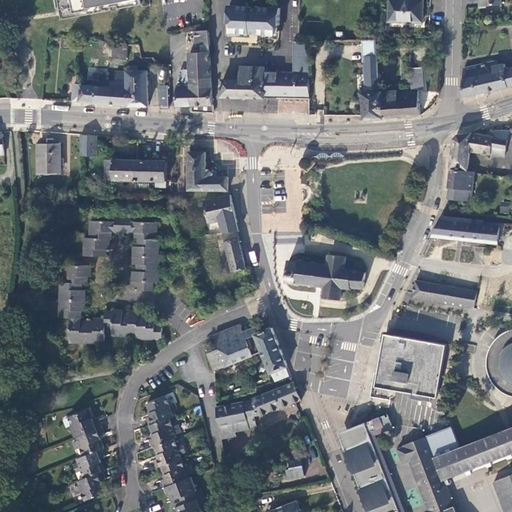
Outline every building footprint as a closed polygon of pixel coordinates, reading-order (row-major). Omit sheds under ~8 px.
[(71,0),(73,9),(80,8),(82,13),(89,12),(90,16),(112,11),(112,8),(118,7),(119,10),(142,6),(140,0),(71,0)] [(422,0),(389,0),(389,21),(422,22),(422,0)] [(279,24),(279,7),(258,7),(258,8),(250,8),(250,7),(229,7),(229,23),(234,23),(234,34),(249,34),(249,30),(257,30),(257,34),(275,34),(275,24),(279,24)] [(212,71),(209,31),(195,32),(196,45),(201,46),(201,52),(189,53),(190,79),(187,78),(187,70),(180,70),(178,85),(190,86),(192,106),(192,111),(213,112),(213,100),(212,71)] [(72,48),(73,40),(64,39),(62,39),(62,47),(72,48)] [(378,61),(376,40),(360,40),(362,63),(368,62),(376,61),(378,61)] [(310,74),(309,43),(291,43),(291,73),(310,74)] [(127,58),(127,45),(113,44),(112,58),(127,58)] [(385,119),(385,118),(383,93),(379,93),(376,61),(368,62),(369,78),(365,79),(366,89),(367,89),(367,93),(361,94),(364,121),(385,119)] [(496,61),(463,69),(463,98),(511,86),(511,69),(506,70),(505,65),(498,66),(496,61)] [(222,97),(264,98),(264,73),(264,68),(241,68),(241,78),(238,78),(238,81),(222,81),(222,97)] [(420,116),(419,90),(424,90),(423,68),(410,69),(411,74),(411,83),(412,91),(400,91),(402,117),(420,116)] [(128,72),(129,107),(149,107),(147,71),(138,72),(128,72)] [(96,104),(129,107),(128,72),(127,72),(116,72),(116,83),(102,81),(101,86),(98,86),(98,89),(96,104)] [(264,98),(276,98),(277,73),(264,73),(264,98)] [(276,98),(310,98),(310,74),(291,73),(277,73),(276,98)] [(73,102),(96,104),(98,89),(98,86),(82,85),(74,84),(73,102)] [(178,106),(192,106),(190,86),(178,85),(178,106)] [(161,109),(168,109),(168,106),(169,86),(160,86),(160,106),(161,106),(161,109)] [(385,118),(402,117),(400,91),(383,92),(383,93),(385,118)] [(472,132),(459,134),(454,138),(451,166),(467,169),(470,151),(505,157),(510,131),(495,131),(494,136),(472,132)] [(97,136),(81,135),(81,156),(98,156),(97,136)] [(61,173),(60,145),(40,144),(40,173),(61,173)] [(189,191),(228,191),(228,178),(218,178),(206,178),(206,168),(206,152),(189,152),(189,191)] [(301,165),(309,157),(303,157),(300,162),(301,165)] [(304,168),(308,172),(317,163),(311,159),(309,157),(301,165),(304,168)] [(115,180),(115,160),(107,160),(106,180),(115,180)] [(143,180),(143,160),(115,160),(115,180),(143,180)] [(173,160),(143,160),(143,180),(152,180),(152,185),(162,185),(162,183),(167,183),(168,180),(172,181),(173,160)] [(206,178),(218,178),(215,172),(217,169),(214,166),(210,169),(206,168),(206,178)] [(474,172),(451,169),(448,188),(472,191),(474,172)] [(472,191),(448,188),(448,190),(452,191),(452,199),(471,201),(472,191)] [(238,232),(240,232),(231,196),(205,202),(209,224),(212,223),(220,222),(223,234),(224,234),(238,232)] [(500,228),(498,227),(477,225),(477,220),(442,216),(433,237),(460,240),(468,241),(499,244),(499,237),(500,228)] [(129,290),(147,291),(150,223),(88,221),(87,237),(83,237),(82,256),(109,257),(110,233),(132,234),(129,290)] [(220,222),(212,223),(215,235),(223,234),(220,222)] [(150,239),(147,291),(153,291),(154,282),(157,282),(159,240),(150,239)] [(292,260),(289,282),(297,283),(297,285),(300,286),(301,284),(311,285),(311,288),(313,288),(314,286),(328,287),(327,298),(344,300),(345,288),(354,290),(354,288),(367,289),(368,274),(360,273),(360,271),(348,269),(350,258),(333,256),(331,266),(317,264),(317,262),(314,261),(314,263),(304,262),(304,260),(300,259),(300,262),(292,260)] [(67,318),(67,343),(103,343),(104,318),(84,318),(84,286),(90,286),(90,265),(66,265),(66,283),(58,282),(57,318),(67,318)] [(410,298),(471,308),(473,300),(474,291),(414,282),(410,298)] [(109,336),(143,339),(146,312),(105,308),(103,322),(110,323),(109,336)] [(242,325),(215,335),(220,349),(208,354),(210,360),(215,371),(255,355),(248,337),(247,338),(244,332),(242,325)] [(258,334),(255,328),(244,332),(247,338),(248,337),(256,335),(258,334)] [(145,329),(144,339),(161,340),(162,330),(145,329)] [(256,335),(272,373),(288,368),(272,329),(258,334),(256,335)] [(437,398),(447,344),(386,333),(379,373),(376,373),(372,395),(372,396),(372,397),(373,397),(391,400),(394,401),(396,391),(411,393),(437,398)] [(511,386),(500,378),(497,369),(498,358),(500,346),(490,342),(488,351),(486,358),(485,368),(488,377),(490,382),(496,389),(505,395),(511,397),(511,386)] [(511,343),(508,347),(503,352),(501,362),(502,370),(507,378),(511,383),(511,382),(511,343)] [(37,369),(38,377),(47,375),(46,367),(37,369)] [(251,400),(251,401),(254,414),(246,416),(249,428),(256,426),(254,416),(260,414),(260,415),(300,400),(293,383),(251,400)] [(147,419),(150,426),(170,418),(176,416),(172,405),(170,405),(166,397),(146,405),(151,417),(147,419)] [(251,401),(217,407),(219,420),(232,418),(234,432),(249,429),(249,428),(246,416),(254,414),(251,401)] [(71,427),(76,437),(78,436),(102,428),(99,420),(95,422),(90,410),(71,417),(74,425),(71,427)] [(369,511),(396,511),(385,481),(389,480),(373,437),(392,430),(390,425),(386,416),(353,428),(358,441),(345,446),(369,511)] [(152,448),(154,447),(174,439),(177,438),(176,434),(180,432),(177,425),(173,427),(170,418),(150,426),(154,438),(149,440),(152,448)] [(232,418),(219,420),(222,439),(235,436),(234,432),(232,418)] [(104,434),(102,428),(78,436),(79,440),(74,442),(76,450),(82,448),(85,456),(102,450),(105,449),(99,436),(104,434)] [(353,428),(340,433),(345,446),(358,441),(353,428)] [(424,439),(397,449),(404,464),(409,462),(429,511),(456,511),(444,479),(511,453),(511,429),(462,448),(453,428),(434,435),(424,439)] [(157,468),(160,467),(180,459),(182,459),(180,454),(186,452),(183,445),(177,448),(174,439),(154,447),(159,459),(154,461),(157,468)] [(85,456),(78,459),(79,463),(74,465),(77,472),(85,479),(103,472),(105,471),(101,459),(105,457),(102,450),(85,456)] [(164,488),(167,487),(188,478),(186,475),(192,473),(189,465),(184,467),(180,459),(160,467),(165,478),(161,481),(164,488)] [(286,468),(301,465),(300,459),(285,462),(286,468)] [(302,466),(284,469),(286,481),(304,478),(302,466)] [(87,501),(106,494),(101,481),(106,479),(103,472),(85,479),(78,481),(80,485),(75,487),(77,495),(83,492),(87,501)] [(511,511),(511,474),(494,482),(506,511),(511,511)] [(175,508),(176,510),(207,505),(200,490),(197,491),(191,477),(188,478),(167,487),(173,503),(175,508)] [(401,511),(389,480),(385,481),(396,511),(401,511)] [(228,484),(231,501),(232,501),(238,499),(248,498),(244,481),(228,484)] [(300,511),(297,503),(273,511),(300,511)]
